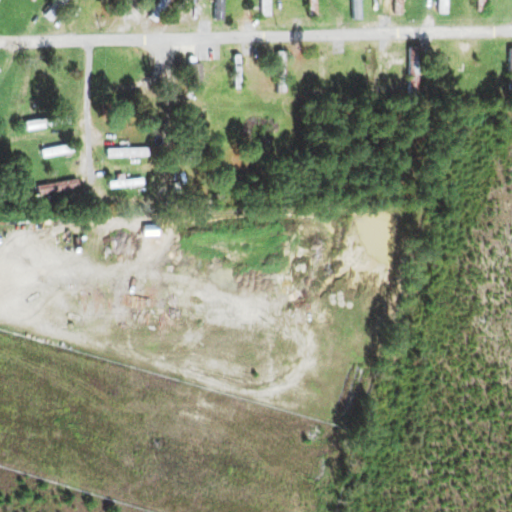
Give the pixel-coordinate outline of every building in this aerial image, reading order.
[(158,14),(166,0),(154,0),(150,8),(158,14)] [(222,19),(222,0),(209,0),(209,19),(222,19)] [(257,0),(257,14),(271,14),(270,0),(257,0)] [(316,0),(305,0),(306,15),(317,15),(316,0)] [(403,0),(393,0),(394,13),(403,13),(403,0)] [(447,13),(447,0),(436,0),(436,13),(447,13)] [(475,0),(475,11),(485,11),(484,0),(475,0)] [(146,145),(105,146),(105,157),(146,156),(146,145)]
